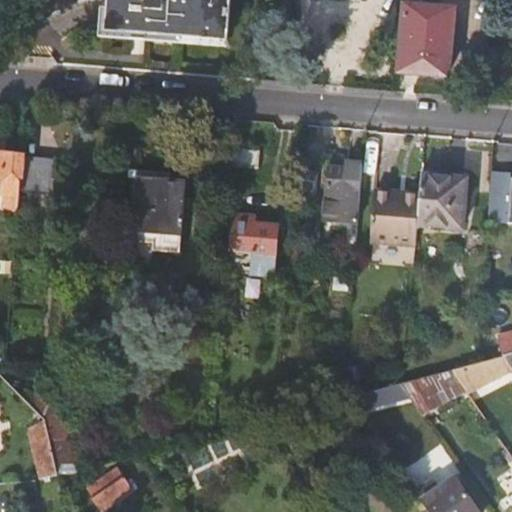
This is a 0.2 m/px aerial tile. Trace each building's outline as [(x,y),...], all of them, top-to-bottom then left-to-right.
[(111,0),(111,10),(110,29),(134,32),(134,37),(200,42),(200,36),(231,38),(233,0),(111,0)] [(451,10),(405,6),(399,71),(446,75),(451,10)] [(133,42),(134,37),(134,32),(110,29),(111,10),(103,9),(100,39),(133,42)] [(259,152),(234,149),(232,167),(258,169),(259,152)] [(1,209),(20,210),(22,195),(26,155),(24,155),(0,152),(0,192),(3,193),(1,209)] [(58,159),(26,155),(22,195),(55,199),(58,159)] [(325,221),(357,224),(362,165),(345,163),(344,169),(330,169),(325,221)] [(435,172),(420,171),(418,193),(416,221),(460,224),(465,169),(436,166),(435,172)] [(511,174),(492,174),(490,223),(511,223),(511,174)] [(185,182),(136,178),(131,239),(153,242),(152,249),(180,251),(185,182)] [(418,193),(391,192),(390,199),(374,198),(371,242),(414,244),(416,221),(418,193)] [(237,214),(237,217),(233,217),(230,251),(253,253),(251,274),(272,276),(276,225),(249,222),(249,215),(237,214)] [(232,282),(223,282),(220,321),(229,322),(232,282)] [(511,332),(497,337),(502,355),(503,355),(511,352),(511,332)] [(511,368),(511,352),(503,355),(511,368)] [(420,414),(463,388),(450,369),(402,383),(399,383),(404,391),(420,414)] [(354,405),(404,391),(399,383),(349,397),(354,405)] [(19,393),(46,420),(48,403),(48,398),(25,389),(20,393),(19,393)] [(59,404),(48,403),(46,420),(58,421),(59,404)] [(50,439),(47,425),(30,427),(41,477),(58,474),(55,464),(50,439)] [(69,438),(50,439),(55,464),(75,462),(69,438)] [(141,487),(125,464),(93,486),(108,508),(141,487)] [(429,479),(413,490),(428,511),(475,511),(452,479),(436,489),(429,479)]
